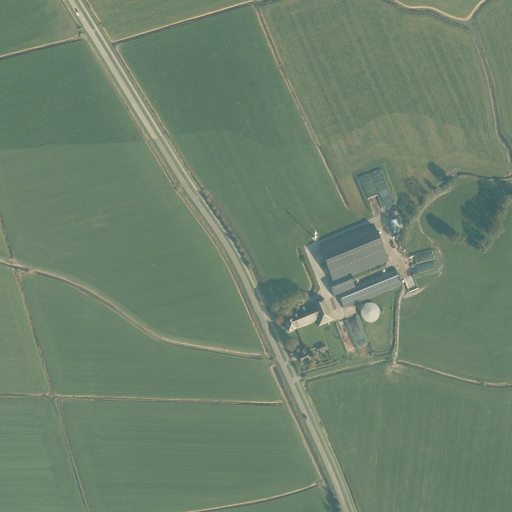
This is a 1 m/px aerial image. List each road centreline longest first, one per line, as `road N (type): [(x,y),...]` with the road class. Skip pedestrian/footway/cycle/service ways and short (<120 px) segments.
road 1 (secondary): [(261,318),(224,243),(71,0)]
road 2 (secondary): [(345,511),(261,318)]
